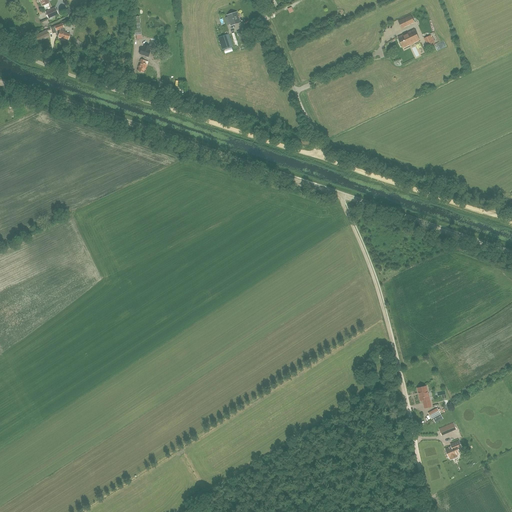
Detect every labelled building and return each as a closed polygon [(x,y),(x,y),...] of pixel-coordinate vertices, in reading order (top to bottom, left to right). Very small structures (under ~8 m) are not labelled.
[(49,18),(54,16),(58,14),(56,8),(46,12),(49,18)] [(227,25),(230,24),(231,26),(240,23),(237,12),(227,15),(228,17),(225,18),(227,25)] [(401,28),(406,26),(414,22),(410,15),(398,21),(401,28)] [(68,40),(70,33),(65,32),(65,30),(62,23),(54,26),(56,31),(60,30),(58,38),(61,39),(61,40),(65,41),(66,40),(68,40)] [(36,44),(50,37),(46,30),(33,36),(36,44)] [(398,37),(403,48),(419,40),(414,30),(398,37)] [(233,46),(229,34),(218,38),(222,50),(233,46)] [(428,47),(430,47),(435,44),(430,35),(424,38),(428,47)] [(143,48),(141,48),(139,53),(148,56),(150,51),(148,50),(149,46),(145,45),(143,48)] [(143,60),(138,71),(145,74),(149,62),(143,60)] [(149,67),(147,73),(151,75),(156,77),(156,76),(160,78),(163,69),(150,64),(149,66),(148,67),(149,67)] [(418,388),(420,400),(423,400),(425,408),(432,407),(430,398),(429,398),(426,386),(418,388)] [(441,414),(438,410),(429,415),(432,419),(441,414)] [(454,423),(448,426),(450,432),(456,429),(454,423)] [(460,453),(458,448),(461,447),(459,441),(451,445),(452,447),(446,449),(449,458),(450,457),(451,460),(457,457),(456,455),(460,453)]
